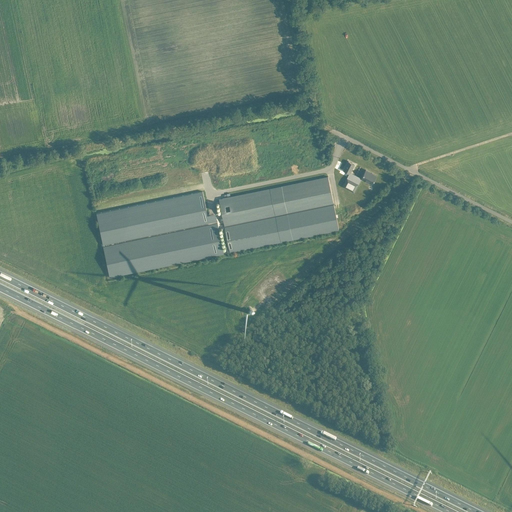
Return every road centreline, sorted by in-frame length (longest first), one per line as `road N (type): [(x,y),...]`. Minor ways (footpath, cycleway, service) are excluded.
road 1 (motorway): [(477,511),(0,275)]
road 2 (motorway): [(0,287),(449,511)]
road 3 (track): [(294,0),(321,125),(511,222)]
